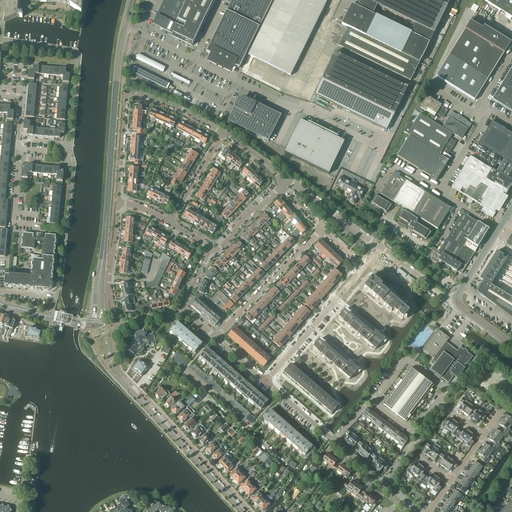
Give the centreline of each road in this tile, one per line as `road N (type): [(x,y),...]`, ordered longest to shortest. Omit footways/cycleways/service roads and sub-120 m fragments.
road 1 (tertiary): [(101,266),(124,25)]
road 2 (residential): [(243,511),(115,371),(99,325)]
road 3 (unclassified): [(195,61),(382,148)]
road 4 (residential): [(322,230),(215,337)]
road 5 (residential): [(265,381),(363,267)]
road 6 (residential): [(13,222),(17,99)]
